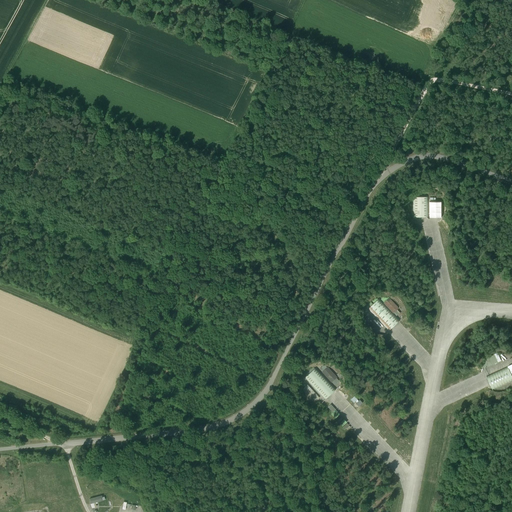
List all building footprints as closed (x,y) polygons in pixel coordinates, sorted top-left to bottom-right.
[(427,217),(427,197),(413,197),(413,217),(427,217)] [(441,202),(428,202),(429,217),(441,217),(441,202)] [(389,298),(383,303),(393,314),(399,308),(389,298)] [(378,299),(368,309),(388,331),(393,327),(399,321),(393,314),(383,303),(378,299)] [(511,377),(507,366),(486,376),(488,381),(492,390),(511,380),(511,377)] [(336,389),(315,367),(303,378),(325,400),(330,394),(336,389)] [(322,371),(321,372),(331,382),(336,378),(337,377),(327,367),(326,367),(322,371)] [(302,389),(315,402),(320,397),(308,384),(302,389)] [(331,404),(329,406),(334,412),(332,413),(337,418),(341,414),(331,404)] [(348,430),(352,426),(342,417),(338,421),(344,426),(348,430)] [(101,495),(89,499),(92,508),(96,506),(95,502),(103,500),(101,495)]
